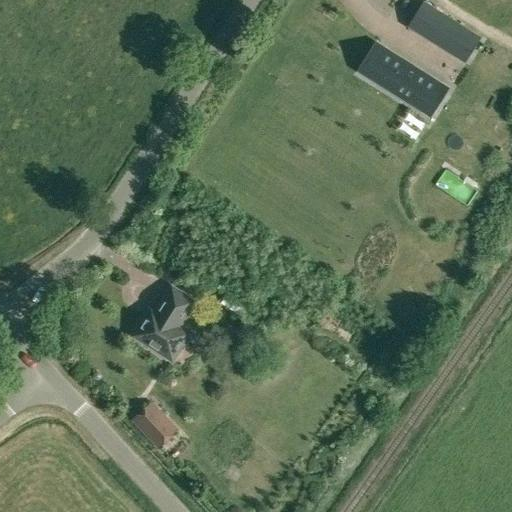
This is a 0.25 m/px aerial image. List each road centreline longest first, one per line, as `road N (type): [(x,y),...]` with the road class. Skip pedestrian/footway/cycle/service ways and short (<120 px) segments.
road 1 (unclassified): [(0,319),(101,230),(253,0)]
road 2 (unclassified): [(175,511),(46,376)]
